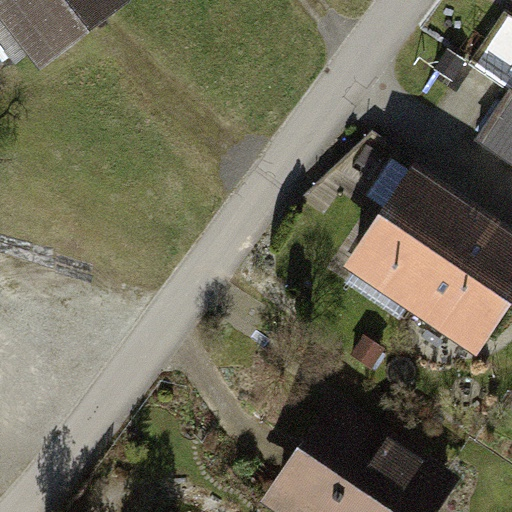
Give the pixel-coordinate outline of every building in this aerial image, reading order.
[(0,0),(0,9),(45,66),(128,0),(0,0)] [(511,100),(511,99),(481,144),(511,164),(511,100)] [(341,269),(469,354),(511,290),(511,242),(406,172),(402,178),(387,167),(365,200),(381,210),(341,269)] [(391,344),(370,333),(358,358),(379,368),(391,344)] [(431,511),(459,469),(333,387),(257,504),(269,511),(431,511)]
